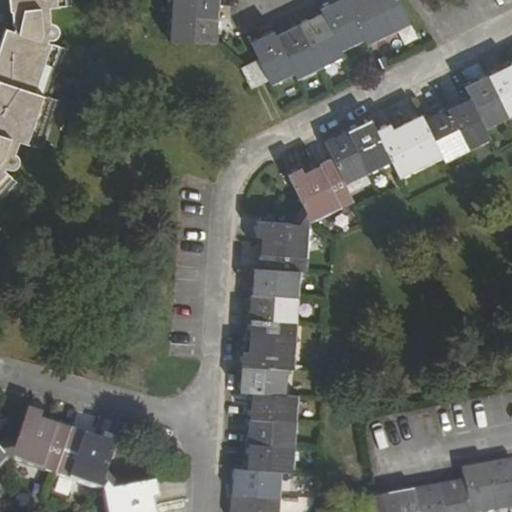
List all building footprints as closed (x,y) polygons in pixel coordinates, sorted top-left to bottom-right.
[(8,0),(10,11),(17,12),(18,22),(14,32),(5,30),(0,44),(0,200),(17,182),(3,170),(5,168),(10,170),(15,169),(19,164),(19,158),(14,153),(19,142),(39,149),(47,126),(42,124),(51,99),(48,98),(64,50),(47,44),(49,41),(54,41),(58,38),(59,32),(58,26),(50,23),(50,8),(71,6),(70,0),(8,0)] [(172,0),(170,41),(217,44),(219,0),(172,0)] [(274,33),(260,40),(250,45),(271,87),(294,75),(298,81),(345,59),(341,53),(364,42),(367,48),(411,27),(396,0),(343,0),(320,11),(323,16),(276,38),(274,33)] [(230,511),(278,511),(281,473),(293,473),(297,397),(286,396),(287,371),(293,370),(298,273),(307,273),(310,224),(354,203),(346,185),(391,164),(399,179),(441,158),(444,163),(490,140),(486,129),(511,116),(511,64),(465,88),(470,98),(423,121),(421,116),(392,130),(390,125),(376,132),(369,120),(325,143),(334,160),(304,174),(301,169),(288,175),(301,205),(286,226),(256,224),(255,239),(261,239),(259,271),(253,270),(247,354),(242,354),(239,394),(250,395),(246,471),(233,471),(230,511)] [(0,468),(10,460),(104,492),(108,511),(156,511),(154,500),(158,499),(156,484),(126,489),(109,470),(119,442),(104,437),(103,441),(42,421),(44,416),(28,411),(18,440),(0,443),(0,468)] [(463,482),(364,501),(366,511),(496,511),(511,509),(511,461),(461,469),(463,482)] [(307,511),(308,506),(281,503),(280,511),(307,511)]
